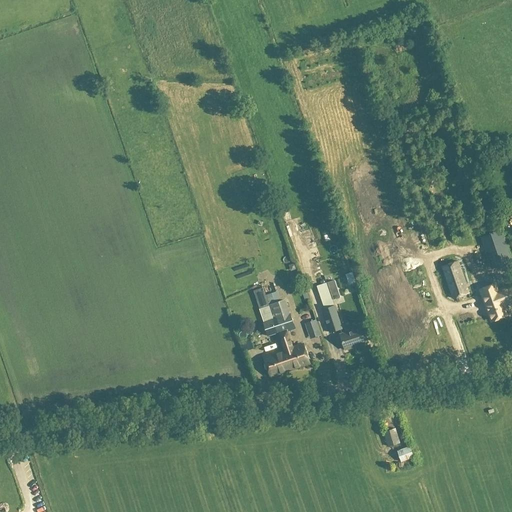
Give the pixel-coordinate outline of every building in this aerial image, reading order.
[(400,202),(394,204),(397,212),(403,210),(400,202)] [(492,269),(510,263),(499,232),(481,238),(492,269)] [(457,262),(442,267),(452,299),(468,294),(457,262)] [(319,270),(312,271),(313,282),(321,281),(319,270)] [(506,316),(501,302),(511,298),(511,296),(509,287),(497,292),(495,285),(490,287),(493,293),(482,297),(491,322),(506,316)] [(294,329),(289,315),(284,301),(268,306),(272,320),(277,335),(278,335),(287,332),(294,329)] [(328,335),(342,330),(334,307),(321,311),(328,335)] [(277,335),(272,320),(262,324),(267,338),(277,335)] [(303,325),(307,335),(318,331),(315,321),(303,325)] [(362,328),(339,336),(344,352),(367,344),(362,328)] [(290,371),(308,365),(303,346),(293,350),(287,332),(278,335),(283,353),(290,371)] [(290,371),(283,353),(264,359),(270,377),(290,371)] [(382,434),(387,448),(399,445),(394,431),(382,434)] [(396,452),(400,463),(412,459),(409,448),(396,452)]
